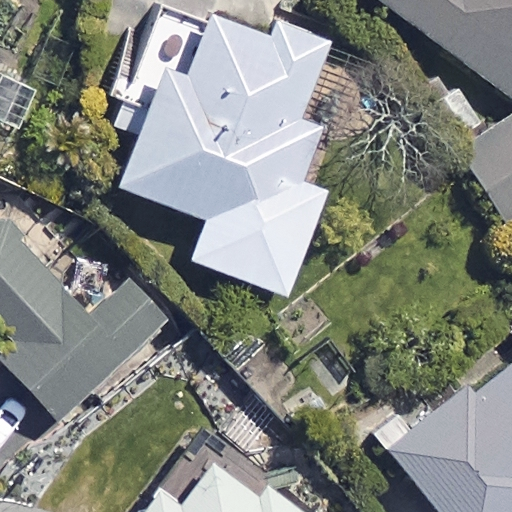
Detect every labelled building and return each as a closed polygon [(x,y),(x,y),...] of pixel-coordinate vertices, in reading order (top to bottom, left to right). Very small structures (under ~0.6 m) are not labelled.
[(511,0),(374,0),(477,82),(495,110),(443,145),(494,221),(511,209),(511,0)] [(252,29),(189,4),(166,65),(141,56),(96,174),(188,210),(173,251),(271,289),(314,178),(292,169),(314,112),(287,101),(313,33),(259,12),(252,29)] [(0,366),(46,418),(154,321),(117,279),(77,315),(0,228),(0,366)] [(511,333),(367,435),(421,511),(479,511),(511,489),(511,333)] [(228,476),(184,442),(150,487),(132,474),(102,511),(294,511),(235,467),(228,476)]
